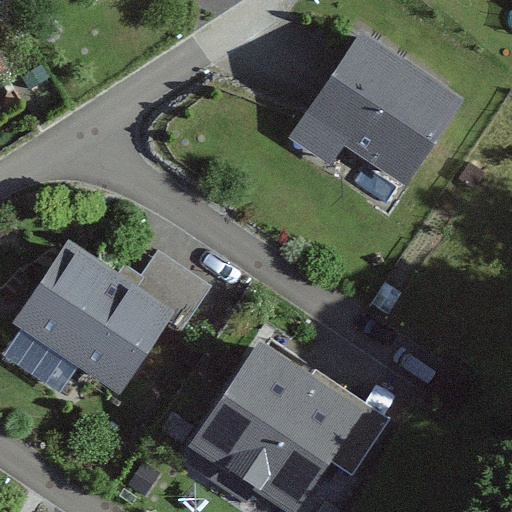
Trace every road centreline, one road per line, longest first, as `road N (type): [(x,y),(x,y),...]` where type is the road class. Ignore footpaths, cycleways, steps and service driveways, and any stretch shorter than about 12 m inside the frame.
road 1 (residential): [(73,143),(437,382)]
road 2 (residential): [(73,143),(265,14)]
